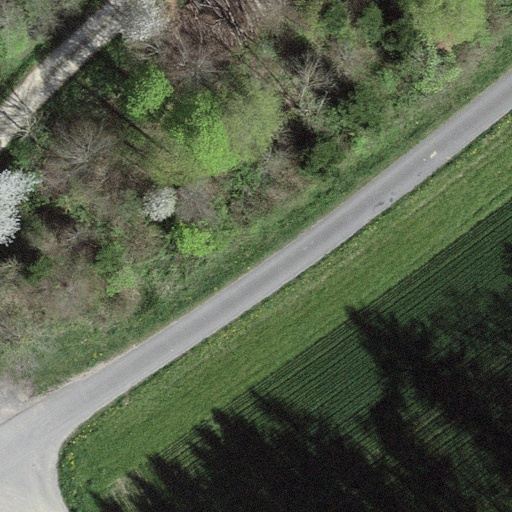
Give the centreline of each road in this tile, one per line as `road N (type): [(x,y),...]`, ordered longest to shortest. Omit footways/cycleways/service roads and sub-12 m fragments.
road 1 (residential): [(511,88),(271,276),(0,453)]
road 2 (track): [(0,124),(51,62),(125,0)]
